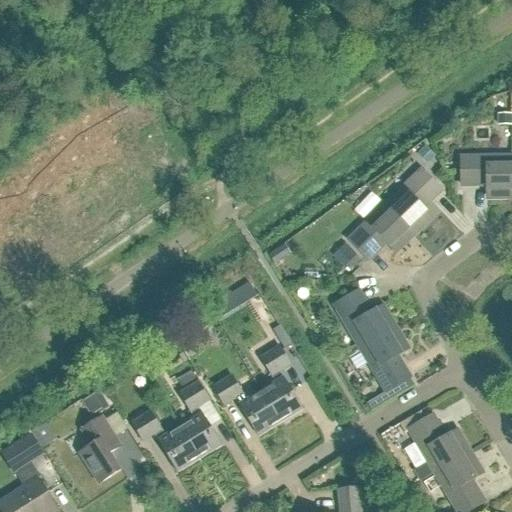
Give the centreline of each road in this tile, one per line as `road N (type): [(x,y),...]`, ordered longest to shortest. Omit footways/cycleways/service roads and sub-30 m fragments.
road 1 (unclassified): [(511,14),(0,365)]
road 2 (residential): [(234,511),(465,369)]
road 3 (residential): [(465,369),(423,283),(475,240),(511,237)]
